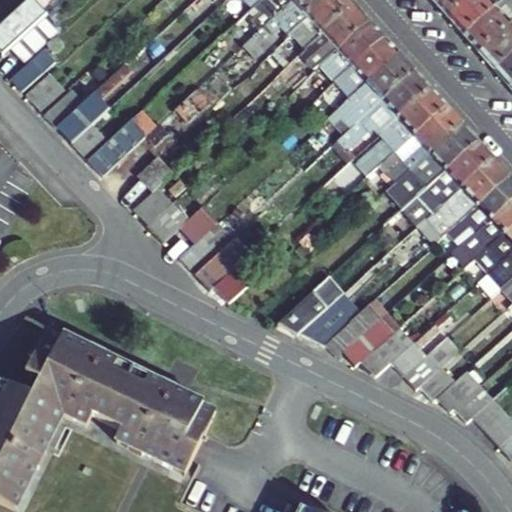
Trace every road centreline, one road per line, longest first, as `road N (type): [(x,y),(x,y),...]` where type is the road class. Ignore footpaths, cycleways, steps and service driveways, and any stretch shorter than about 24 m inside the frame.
road 1 (residential): [(158,295),(447,442),(510,511)]
road 2 (residential): [(0,96),(113,213),(158,295)]
road 3 (residential): [(373,0),(511,153)]
road 4 (residential): [(0,312),(33,280),(71,269),(113,272),(158,295)]
